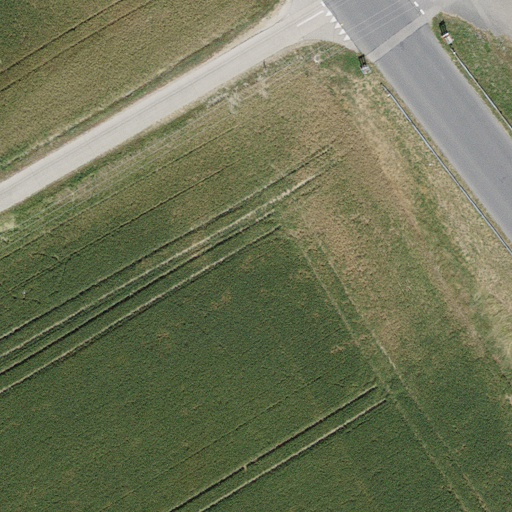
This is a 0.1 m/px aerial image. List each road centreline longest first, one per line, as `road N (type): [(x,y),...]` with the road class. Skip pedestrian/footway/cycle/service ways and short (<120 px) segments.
road 1 (track): [(343,0),(0,200)]
road 2 (tertiary): [(367,0),(511,186)]
